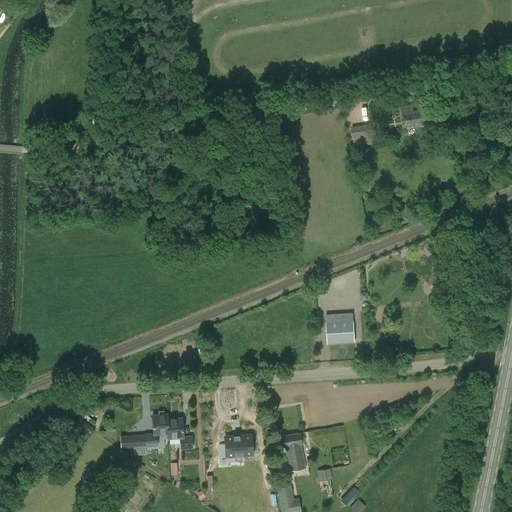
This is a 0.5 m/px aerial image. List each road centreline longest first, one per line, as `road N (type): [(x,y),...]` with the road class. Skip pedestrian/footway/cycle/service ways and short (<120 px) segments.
road 1 (unclassified): [(0,442),(98,391),(511,355)]
road 2 (track): [(499,79),(68,149),(0,148)]
road 3 (primary): [(481,511),(511,357)]
